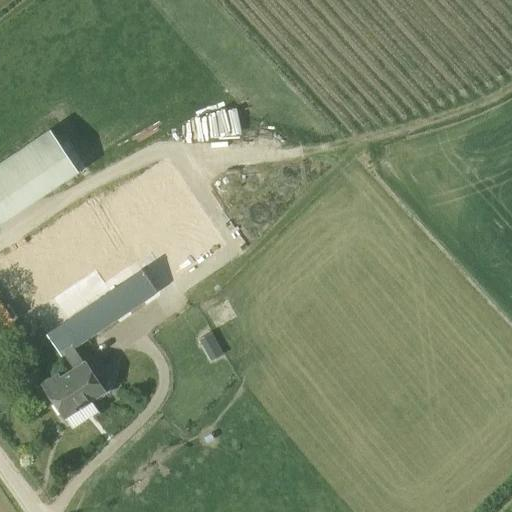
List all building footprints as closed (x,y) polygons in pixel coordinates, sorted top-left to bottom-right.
[(0,187),(0,212),(8,224),(31,208),(22,195),(10,203),(0,187)] [(123,257),(93,217),(69,235),(99,275),(123,257)] [(62,356),(64,355),(71,351),(74,348),(185,273),(171,252),(48,334),(62,356)] [(211,332),(198,339),(202,346),(215,339),(211,332)] [(57,374),(42,384),(65,418),(91,400),(105,391),(85,361),(83,362),(74,348),(71,351),(64,355),(73,368),(59,378),(57,374)]
